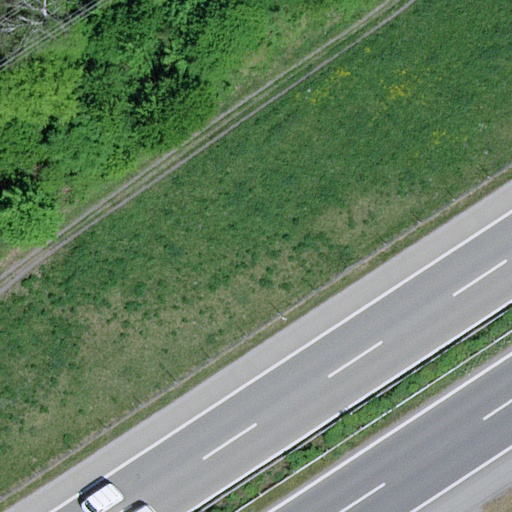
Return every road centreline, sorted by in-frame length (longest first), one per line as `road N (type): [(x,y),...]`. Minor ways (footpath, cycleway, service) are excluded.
road 1 (motorway): [(511,261),(114,511)]
road 2 (motorway): [(359,511),(511,411)]
